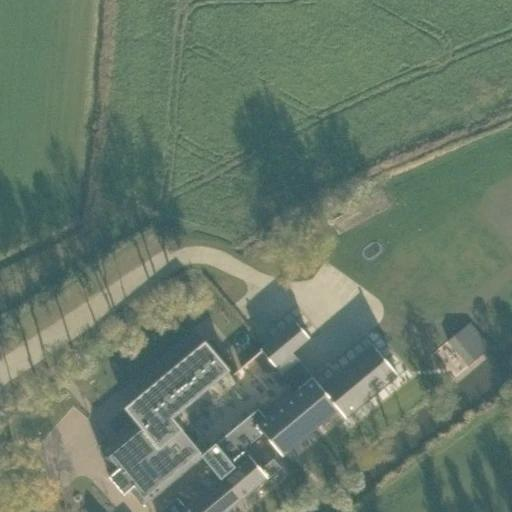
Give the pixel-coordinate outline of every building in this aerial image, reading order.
[(296,322),(261,350),(275,367),(309,338),(296,322)] [(469,366),(481,355),(460,331),(448,341),(469,366)] [(140,425),(103,457),(116,472),(110,478),(124,495),(131,489),(144,505),(203,456),(204,455),(173,418),(228,372),(229,371),(206,343),(126,409),(140,425)] [(266,419),(257,426),(263,433),(282,456),(338,410),(346,419),(398,376),(398,375),(373,345),(372,345),(322,388),(314,379),(266,419)] [(259,409),(203,456),(222,478),(250,455),(244,448),(263,433),(257,426),(266,419),(259,409)] [(180,497),(162,511),(226,511),(280,468),(274,460),(262,470),(249,455),(188,506),(180,497)]
